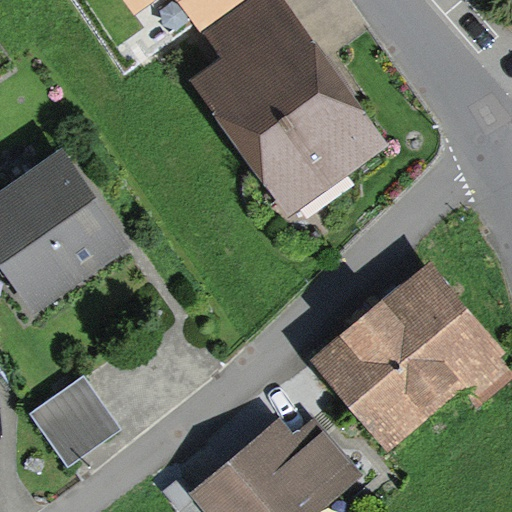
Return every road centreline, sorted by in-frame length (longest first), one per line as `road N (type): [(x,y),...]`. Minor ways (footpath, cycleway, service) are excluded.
road 1 (residential): [(72,511),(205,413),(493,146)]
road 2 (unclassified): [(493,146),(452,75),(391,0)]
